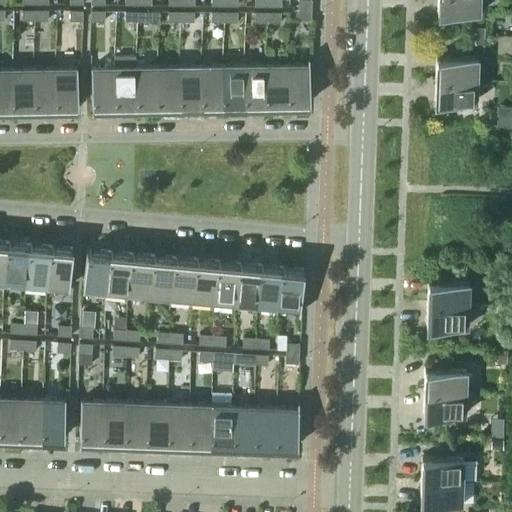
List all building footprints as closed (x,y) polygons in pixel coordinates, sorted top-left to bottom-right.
[(298,0),(298,8),(312,8),(311,0),(298,0)] [(478,12),(478,0),(437,0),(437,11),(478,12)] [(35,19),(35,8),(22,8),(22,19),(35,19)] [(48,19),(48,8),(35,8),(35,19),(48,19)] [(83,9),(69,8),(69,19),(83,19),(83,9)] [(298,8),(298,18),(311,19),(312,8),(298,8)] [(105,9),(91,9),(91,19),(105,20),(105,9)] [(138,20),(138,9),(125,9),(125,20),(138,20)] [(151,20),(151,9),(138,9),(138,20),(151,20)] [(181,20),(181,10),(168,9),(168,20),(181,20)] [(194,20),(194,10),(181,10),(181,20),(194,20)] [(224,21),(224,10),(211,10),(211,21),(224,21)] [(237,21),(237,10),(224,10),(224,21),(237,21)] [(268,21),(268,10),(255,10),(254,21),(268,21)] [(281,21),(281,11),(268,10),(268,21),(281,21)] [(472,35),(484,35),(484,27),(472,26),(472,35)] [(484,35),(472,35),(472,43),(484,43),(484,35)] [(477,55),(455,55),(436,54),(435,76),(476,78),(477,55)] [(264,62),(243,63),(243,101),(265,101),(264,62)] [(287,100),(286,62),(264,62),(265,101),(287,100)] [(286,62),(287,100),(309,100),(308,62),(286,62)] [(200,102),(200,63),(178,64),(179,102),(200,102)] [(221,63),(200,63),(200,102),(222,101),(221,63)] [(243,101),(243,63),(221,63),(222,101),(243,101)] [(135,103),(135,64),(113,65),(114,103),(135,103)] [(157,102),(156,64),(135,64),(135,103),(157,102)] [(179,102),(178,64),(156,64),(157,102),(179,102)] [(54,66),(55,104),(77,104),(77,65),(54,66)] [(91,103),(114,103),(113,65),(91,65),(91,103)] [(0,104),(12,105),(11,66),(0,66),(0,104)] [(33,104),(33,66),(11,66),(12,105),(33,104)] [(55,104),(54,66),(33,66),(33,104),(55,104)] [(475,100),(476,78),(435,76),(434,99),(475,100)] [(503,126),(511,126),(511,105),(504,106),(503,126)] [(25,282),(28,243),(7,242),(3,280),(25,282)] [(46,284),(50,245),(28,243),(25,282),(46,284)] [(50,245),(46,284),(69,286),(72,247),(50,245)] [(83,287),(105,289),(109,250),(86,248),(83,287)] [(127,291),(130,252),(109,250),(105,289),(127,291)] [(148,293),(152,254),(130,252),(127,291),(148,293)] [(170,295),(173,256),(152,254),(148,293),(170,295)] [(191,296),(195,258),(173,256),(170,295),(191,296)] [(213,298),(216,260),(195,258),(191,296),(213,298)] [(234,300),(238,262),(216,260),(213,298),(234,300)] [(256,302),(259,264),(238,262),(234,300),(256,302)] [(259,264),(256,302),(277,304),(281,266),(259,264)] [(281,266),(277,304),(299,306),(298,312),(299,312),(303,268),(281,266)] [(428,279),(427,301),(468,303),(469,280),(428,279)] [(426,324),(428,324),(467,325),(468,303),(427,301),(426,324)] [(23,331),(24,321),(11,320),(10,331),(23,331)] [(23,331),(36,332),(37,321),(24,321),(23,331)] [(58,323),(57,334),(71,334),(71,323),(58,323)] [(79,335),(92,336),(93,325),(80,324),(79,335)] [(126,338),(127,327),(114,326),(113,337),(126,338)] [(126,338),(139,339),(140,328),(127,327),(126,338)] [(169,341),(170,330),(157,329),(156,340),(169,341)] [(169,341),(182,341),(183,331),(170,330),(169,341)] [(212,343),(213,332),(200,332),(199,343),(212,343)] [(212,343),(225,344),(226,333),(213,332),(212,343)] [(255,346),(256,335),(243,334),(242,345),(255,346)] [(255,346),(268,347),(269,336),(256,335),(255,346)] [(9,347),(22,348),(23,337),(10,337),(9,347)] [(35,349),(36,338),(23,337),(22,348),(35,349)] [(57,350),(70,351),(71,340),(57,340),(57,350)] [(78,363),(91,363),(92,342),(79,341),(78,363)] [(299,352),(299,341),(286,341),(286,351),(299,352)] [(112,354),(125,355),(126,344),(113,343),(112,354)] [(138,356),(139,345),(126,344),(125,355),(138,356)] [(168,357),(169,346),(155,346),(155,357),(168,357)] [(182,347),(169,346),(168,357),(181,358),(182,347)] [(198,359),(211,360),(212,349),(199,348),(198,359)] [(223,368),(224,350),(212,349),(211,360),(211,367),(223,368)] [(497,350),(497,363),(507,363),(507,350),(497,350)] [(254,363),(255,352),(242,351),(241,362),(254,363)] [(286,351),(285,354),(285,362),(299,362),(299,352),(286,351)] [(268,353),(255,352),(254,363),(267,364),(268,353)] [(424,389),(465,391),(465,368),(425,367),(424,389)] [(464,413),(465,391),(424,389),(423,412),(464,413)] [(0,432),(19,434),(21,395),(0,394),(0,432)] [(19,434),(41,434),(42,396),(21,395),(19,434)] [(42,396),(41,434),(63,435),(65,397),(42,396)] [(79,436),(102,437),(103,398),(81,397),(79,436)] [(102,437),(123,437),(125,399),(103,398),(102,437)] [(123,437),(145,438),(146,400),(125,399),(123,437)] [(297,405),(276,404),(274,443),(297,444),(298,399),(297,399),(297,405)] [(145,438),(166,439),(168,400),(146,400),(145,438)] [(166,439),(188,440),(189,401),(168,400),(166,439)] [(211,402),(189,401),(188,440),(210,440),(211,402)] [(233,403),(211,402),(210,440),(231,441),(233,403)] [(231,441),(253,442),(254,404),(233,403),(231,441)] [(276,404),(254,404),(253,442),(274,443),(276,404)] [(503,427),(491,427),(491,436),(503,436),(503,427)] [(491,440),(491,449),(503,449),(503,440),(491,440)] [(421,477),(461,479),(462,456),(421,455),(421,477)] [(461,501),(461,479),(421,477),(420,500),(461,501)]
